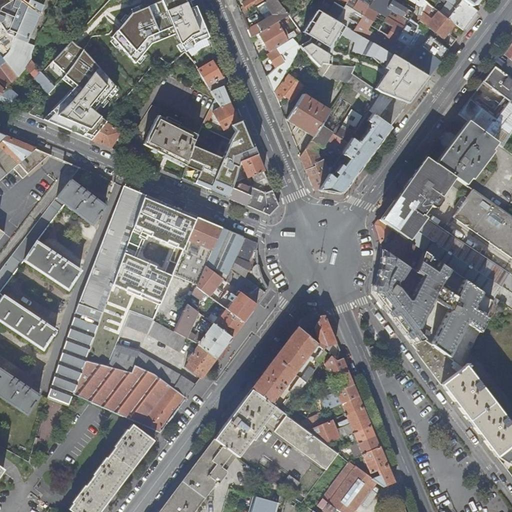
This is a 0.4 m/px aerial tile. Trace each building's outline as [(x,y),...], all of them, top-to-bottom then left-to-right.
[(43,5),(30,0),(29,0),(12,40),(7,55),(2,58),(0,54),(0,84),(5,90),(7,88),(14,81),(17,78),(21,74),(26,69),(32,61),(30,59),(36,47),(27,43),(43,5)] [(20,20),(29,1),(26,0),(18,0),(11,16),(20,20)] [(187,50),(179,40),(179,39),(171,30),(180,22),(183,19),(193,9),(196,7),(193,0),(109,0),(88,23),(95,31),(91,35),(91,36),(123,72),(131,81),(132,81),(159,57),(170,65),(185,51),(187,50)] [(247,9),(263,0),(247,0),(243,3),(245,5),(239,9),(241,15),(248,11),(247,9)] [(264,19),(247,29),(251,38),(256,35),(259,33),(261,32),(280,21),(290,15),(288,13),(286,10),(279,1),(278,0),(267,0),(266,1),(267,3),(275,14),(264,19)] [(285,0),(279,0),(279,1),(286,10),(288,13),(290,15),(300,28),(302,32),(305,28),(285,0)] [(417,19),(420,21),(424,3),(426,0),(425,0),(324,0),(318,10),(382,49),(414,68),(428,77),(449,50),(430,35),(420,27),(414,24),(409,20),(415,10),(399,0),(410,0),(420,6),(417,19)] [(448,34),(455,25),(448,19),(426,0),(424,3),(420,21),(421,22),(435,33),(451,46),(456,40),(448,34)] [(462,0),(461,0),(448,19),(455,25),(463,30),(477,12),(472,7),(462,0)] [(258,8),(264,19),(275,14),(267,3),(258,8)] [(377,56),(382,49),(318,10),(305,28),(302,32),(293,38),(300,46),(319,66),(322,63),(333,65),(354,67),(351,74),(353,74),(362,80),(368,73),(368,72),(367,71),(366,72),(356,66),(365,49),(377,56)] [(288,35),(300,28),(290,15),(280,21),(288,35)] [(208,37),(200,18),(189,26),(192,30),(179,40),(187,50),(208,37)] [(192,30),(189,26),(183,19),(180,22),(171,30),(179,39),(179,40),(192,30)] [(262,47),(266,55),(267,54),(293,38),(302,32),(300,28),(288,35),(280,21),(261,32),(259,33),(265,45),(262,47)] [(84,28),(91,35),(95,31),(88,23),(84,28)] [(256,35),(262,47),(265,45),(259,33),(256,35)] [(193,63),(195,66),(197,69),(212,61),(217,59),(208,37),(187,50),(185,51),(193,63)] [(267,54),(276,67),(284,62),(280,56),(292,47),(297,53),(300,46),(293,38),(267,54)] [(511,43),(504,54),(510,59),(501,72),(511,79),(511,43)] [(280,56),(284,62),(288,68),(297,53),(292,47),(280,56)] [(368,72),(368,73),(375,75),(400,87),(414,68),(382,49),(377,56),(365,49),(356,66),(366,72),(367,71),(368,72)] [(26,69),(48,93),(54,87),(42,73),(32,61),(26,69)] [(219,78),(212,61),(197,69),(207,86),(211,91),(214,90),(223,86),(228,84),(224,76),(219,78)] [(288,68),(284,62),(276,67),(266,76),(274,94),(288,68)] [(339,79),(347,84),(348,81),(353,74),(351,74),(354,67),(333,65),(322,63),(319,66),(316,73),(322,77),(323,75),(330,79),(331,77),(338,81),(339,79)] [(459,114),(470,123),(498,143),(502,146),(511,130),(511,79),(501,72),(494,67),(459,114)] [(56,85),(60,80),(47,68),(42,73),(54,87),(56,85)] [(414,68),(400,87),(399,88),(412,98),(428,77),(414,68)] [(375,75),(368,73),(362,80),(365,83),(380,93),(408,104),(412,98),(399,88),(400,87),(375,75)] [(304,86),(289,74),(277,89),(292,101),(304,86)] [(348,81),(350,83),(361,90),(365,83),(362,80),(353,74),(348,81)] [(125,86),(131,92),(136,86),(132,81),(131,81),(125,86)] [(337,127),(359,92),(361,90),(350,83),(327,120),(337,127)] [(369,99),(374,102),(380,93),(365,83),(361,90),(359,92),(369,99)] [(230,103),(223,86),(214,90),(211,91),(215,99),(220,107),(230,103)] [(17,96),(7,88),(5,90),(0,95),(0,101),(9,106),(17,96)] [(374,102),(368,111),(372,114),(390,127),(408,104),(380,93),(374,102)] [(330,111),(303,94),(294,109),(287,120),(313,137),(320,125),(323,122),(330,111)] [(231,125),(231,126),(238,123),(230,103),(220,107),(215,99),(211,108),(217,119),(223,128),(231,125)] [(362,110),(367,114),(368,111),(374,102),(369,99),(362,110)] [(341,127),(351,133),(363,114),(353,108),(341,127)] [(213,114),(209,111),(201,127),(205,129),(213,114)] [(356,137),(353,135),(344,150),(341,154),(346,157),(342,162),(340,160),(338,163),(340,165),(335,172),(332,169),(318,191),(324,191),(330,192),(335,193),(340,192),(343,190),(355,175),(379,142),(390,127),(372,114),(367,121),(370,124),(369,125),(369,128),(359,142),(357,142),(354,140),(356,137)] [(143,145),(185,166),(189,153),(193,143),(197,135),(158,116),(143,145)] [(235,132),(238,136),(248,132),(243,121),(238,123),(231,126),(235,132)] [(121,131),(106,122),(91,140),(111,149),(116,140),(119,142),(121,138),(118,136),(121,131)] [(331,127),(323,122),(320,125),(332,134),(335,130),(331,127)] [(466,185),(498,143),(470,123),(459,137),(458,136),(448,148),(450,149),(438,165),(453,176),(466,185)] [(327,143),(328,140),(332,134),(320,125),(313,137),(300,157),(306,171),(316,167),(315,164),(321,162),(320,162),(317,151),(319,147),(322,148),(326,143),(327,143)] [(189,153),(219,167),(225,151),(226,150),(230,140),(205,129),(201,127),(197,135),(193,143),(189,153)] [(354,134),(351,133),(341,127),(335,136),(331,142),(328,140),(327,143),(321,162),(320,162),(321,162),(315,164),(316,167),(306,171),(314,191),(318,191),(332,169),(333,168),(341,154),(344,150),(353,135),(354,134)] [(9,154),(19,164),(35,149),(6,136),(0,141),(0,180),(6,175),(0,167),(0,146),(8,155),(9,154)] [(128,140),(120,152),(134,158),(137,151),(128,140)] [(317,151),(320,162),(321,162),(327,143),(326,143),(322,148),(319,147),(317,151)] [(0,167),(6,175),(19,164),(9,154),(8,155),(0,146),(0,167)] [(27,173),(48,154),(35,149),(19,164),(27,173)] [(233,155),(225,151),(219,167),(217,169),(209,190),(227,198),(232,185),(233,184),(235,177),(225,172),(222,171),(223,169),(226,170),(233,155)] [(346,157),(341,154),(333,168),(332,169),(335,172),(340,165),(338,163),(340,160),(342,162),(346,157)] [(248,175),(250,177),(252,176),(264,171),(257,155),(241,161),(247,174),(248,175)] [(440,195),(453,176),(438,165),(426,157),(400,192),(396,198),(379,220),(406,240),(423,216),(430,205),(436,210),(444,198),(440,195)] [(256,184),(267,178),(264,171),(252,176),(256,184)] [(92,190),(74,176),(57,196),(66,203),(93,224),(101,214),(109,203),(92,190)] [(272,191),(267,178),(256,184),(249,187),(265,194),(272,191)] [(461,190),(464,185),(454,178),(450,183),(461,190)] [(265,194),(249,187),(248,188),(239,184),(237,187),(232,185),(227,198),(269,215),(273,211),(279,206),(272,191),(265,194)] [(133,190),(124,186),(74,314),(99,323),(145,195),(133,190)] [(511,217),(472,190),(452,217),(511,258),(511,217)] [(144,249),(162,203),(145,195),(99,323),(85,360),(108,366),(114,352),(117,345),(125,325),(130,312),(153,253),(144,249)] [(57,196),(14,250),(24,258),(38,238),(43,233),(66,203),(57,196)] [(198,218),(171,207),(153,253),(130,312),(153,321),(162,302),(173,275),(186,246),(198,218)] [(422,251),(492,300),(503,283),(509,274),(423,216),(406,240),(414,245),(422,251)] [(222,228),(198,218),(186,246),(173,275),(196,285),(200,275),(205,265),(209,256),(222,228)] [(395,237),(389,254),(406,266),(414,272),(422,251),(414,245),(406,240),(379,220),(375,225),(377,229),(379,234),(380,239),(381,241),(382,241),(388,235),(391,237),(395,237)] [(209,256),(205,265),(226,275),(243,237),(226,230),(222,228),(209,256)] [(68,289),(83,269),(58,251),(38,238),(24,258),(68,289)] [(256,250),(258,252),(259,251),(259,248),(260,244),(246,238),(225,280),(240,292),(257,304),(266,293),(244,277),(256,250)] [(492,300),(422,251),(414,272),(406,266),(389,254),(385,251),(382,249),(382,251),(382,254),(381,260),(380,265),(378,272),(376,278),(373,284),(372,293),(380,304),(411,343),(423,339),(452,360),(461,367),(464,361),(482,327),(494,302),(492,300)] [(14,250),(0,270),(0,298),(3,294),(0,292),(24,258),(14,250)] [(205,265),(200,275),(211,283),(217,275),(205,265)] [(511,275),(509,274),(503,283),(511,289),(511,275)] [(211,298),(219,288),(211,283),(200,275),(196,285),(195,286),(205,294),(211,298)] [(201,301),(205,294),(195,286),(192,294),(201,301)] [(219,304),(227,310),(243,322),(253,309),(257,304),(240,292),(237,297),(228,291),(219,304)] [(0,318),(44,348),(56,330),(40,319),(20,305),(3,294),(0,298),(0,318)] [(198,304),(201,301),(192,294),(190,298),(198,304)] [(172,306),(162,302),(153,321),(162,325),(172,306)] [(189,331),(198,312),(187,304),(175,331),(181,335),(187,338),(199,344),(199,345),(216,358),(232,337),(215,325),(213,323),(212,325),(205,320),(201,325),(208,330),(205,333),(202,338),(196,335),(189,331)] [(243,322),(227,310),(220,318),(215,325),(232,337),(238,329),(243,322)] [(180,351),(187,338),(181,335),(175,331),(175,332),(162,325),(153,321),(130,312),(125,325),(149,334),(174,348),(180,351)] [(74,314),(47,398),(68,406),(73,394),(159,432),(163,427),(186,398),(153,374),(135,365),(132,372),(108,366),(85,360),(99,323),(74,314)] [(213,323),(215,325),(220,318),(214,314),(209,320),(213,323)] [(298,328),(310,338),(314,328),(320,316),(316,316),(312,315),(308,314),(298,328)] [(320,344),(318,345),(322,349),(327,353),(331,356),(337,361),(338,358),(326,348),(335,344),(324,315),(320,316),(314,328),(320,344)] [(294,374),(317,344),(310,338),(298,328),(275,358),(294,374)] [(200,330),(196,335),(202,338),(205,333),(200,330)] [(467,365),(464,361),(461,367),(452,360),(423,339),(411,343),(447,391),(469,419),(496,455),(498,454),(505,458),(508,460),(511,463),(511,428),(478,383),(465,367),(467,365)] [(326,348),(338,358),(340,351),(337,343),(335,344),(326,348)] [(139,352),(117,345),(114,352),(136,359),(139,352)] [(185,366),(200,378),(216,358),(199,345),(187,360),(189,362),(185,366)] [(314,366),(317,368),(327,353),(322,349),(314,360),(317,363),(314,366)] [(181,375),(139,352),(136,359),(114,352),(108,366),(132,372),(135,365),(153,374),(186,398),(196,384),(181,375)] [(325,364),(331,356),(327,353),(317,368),(315,371),(306,383),(300,391),(331,379),(325,364)] [(343,359),(337,361),(331,356),(325,364),(331,379),(348,371),(343,359)] [(272,404),(294,374),(275,358),(252,389),(272,404)] [(301,379),(306,383),(315,371),(310,367),(301,379)] [(0,369),(0,396),(27,414),(39,396),(15,380),(0,369)] [(348,371),(331,379),(336,392),(354,384),(348,371)] [(289,397),(280,410),(284,413),(300,391),(306,383),(301,379),(300,378),(289,392),(294,395),(291,398),(289,397)] [(336,392),(320,398),(323,405),(325,411),(334,407),(359,396),(354,384),(336,392)] [(337,455),(339,453),(336,452),(326,444),(308,430),(297,423),(284,413),(280,410),(271,403),(252,390),(214,439),(237,456),(238,457),(266,420),(277,429),(274,432),(326,470),(337,455)] [(334,407),(337,413),(344,410),(346,414),(363,407),(359,396),(334,407)] [(346,414),(348,419),(350,424),(340,428),(336,430),(332,420),(323,424),(308,430),(326,444),(337,439),(353,433),(371,425),(363,407),(346,414)] [(323,424),(319,413),(297,423),(308,430),(323,424)] [(55,440),(56,414),(41,414),(41,439),(55,440)] [(338,423),(340,428),(350,424),(348,419),(338,423)] [(69,509),(72,511),(99,511),(153,440),(132,424),(128,430),(127,429),(114,446),(115,447),(107,457),(106,457),(93,474),(94,475),(86,486),(85,485),(72,502),(73,503),(69,509)] [(353,433),(358,443),(375,436),(371,425),(353,433)] [(358,443),(362,454),(379,447),(375,436),(358,443)] [(194,511),(237,456),(214,439),(164,505),(161,511),(194,511)] [(362,454),(358,443),(350,446),(354,457),(362,454)] [(362,454),(370,474),(377,470),(388,466),(379,447),(362,454)] [(311,490),(318,495),(345,458),(339,453),(337,455),(326,470),(311,490)] [(506,463),(508,460),(505,458),(498,454),(496,455),(497,456),(503,461),(506,463)] [(353,511),(376,481),(372,479),(367,475),(351,462),(323,499),(329,503),(324,510),(326,511),(353,511)] [(379,475),(372,479),(376,481),(384,487),(394,483),(388,466),(377,470),(379,475)] [(295,490),(300,483),(290,475),(284,482),(295,490)] [(282,511),(288,494),(273,484),(268,500),(255,497),(251,511),(282,511)] [(318,505),(324,510),(329,503),(323,499),(318,505)]
